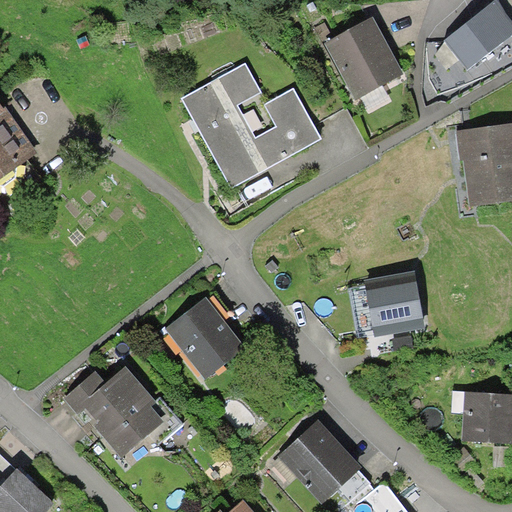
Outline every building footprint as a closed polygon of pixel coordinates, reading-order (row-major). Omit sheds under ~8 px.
[(495,0),(471,19),(443,39),(445,41),(459,60),(467,70),(511,36),(511,18),(497,0),(495,0)] [(511,0),(497,0),(511,18),(511,0)] [(373,17),(324,43),(354,100),(403,74),(386,40),(373,17)] [(459,60),(445,41),(435,55),(447,69),(459,60)] [(261,92),(246,63),(182,97),(231,189),(277,164),(322,140),(294,87),(263,104),(275,125),(255,136),(238,104),(261,92)] [(4,108),(0,102),(0,178),(38,152),(8,111),(5,107),(4,108)] [(511,123),(457,130),(460,160),(464,159),(466,178),(470,206),(511,200),(511,123)] [(415,270),(364,279),(373,327),(423,318),(415,270)] [(228,324),(205,296),(166,328),(206,377),(245,345),(228,324)] [(425,328),(423,318),(373,327),(374,337),(425,328)] [(411,335),(392,338),(394,350),(413,347),(411,335)] [(157,402),(126,366),(106,383),(89,397),(93,402),(85,409),(97,423),(94,425),(122,458),(164,422),(151,406),(157,402)] [(89,397),(106,383),(96,371),(64,398),(78,415),(85,409),(93,402),(89,397)] [(463,413),(465,391),(453,390),(452,412),(463,413)] [(511,394),(465,391),(463,413),(461,440),(511,443),(511,394)] [(337,440),(318,419),(278,456),(279,457),(297,477),(321,504),(362,467),(337,440)] [(16,469),(0,453),(0,484),(1,485),(16,469)] [(290,484),(297,477),(279,457),(272,463),(290,484)] [(28,479),(17,468),(16,469),(1,485),(0,486),(0,511),(46,511),(55,503),(28,479)] [(407,511),(384,482),(356,504),(361,511),(407,511)] [(222,511),(221,509),(217,511),(254,511),(244,499),(228,511),(222,511)]
